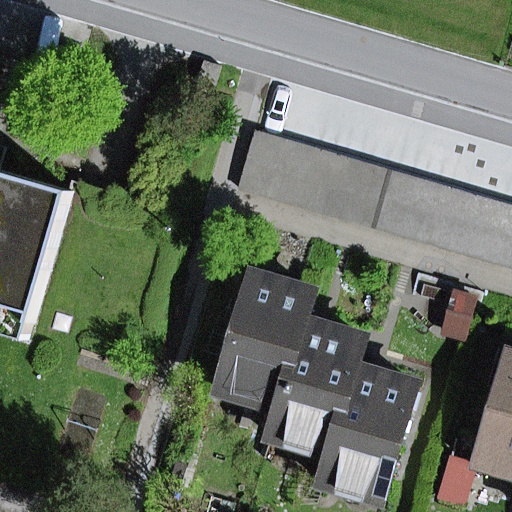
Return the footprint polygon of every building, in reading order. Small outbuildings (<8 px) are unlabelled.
[(256,132),(239,190),(269,198),(286,141),(256,132)] [(286,141),(269,198),(296,206),(313,149),(286,141)] [(313,149),(296,206),(322,214),(339,156),(313,149)] [(339,156),(322,214),(348,221),(365,164),(339,156)] [(0,313),(35,323),(73,194),(1,173),(3,166),(0,164),(0,313)] [(365,164),(348,221),(375,229),(391,171),(365,164)] [(391,171),(375,229),(402,237),(419,179),(391,171)] [(419,179),(402,237),(428,245),(445,187),(419,179)] [(445,187),(428,245),(455,252),(472,195),(445,187)] [(472,195),(455,252),(481,260),(498,202),(472,195)] [(511,206),(498,202),(481,260),(508,268),(511,253),(511,206)] [(256,277),(221,392),(281,410),(307,323),(315,294),(256,277)] [(0,332),(30,341),(35,323),(0,313),(0,332)] [(281,410),(272,439),(332,456),(358,369),(366,341),(307,323),(281,410)] [(476,468),(511,478),(511,351),(510,351),(476,468)] [(358,369),(332,456),(324,485),(383,502),(417,387),(358,369)] [(465,505),(476,468),(453,461),(442,498),(465,505)]
